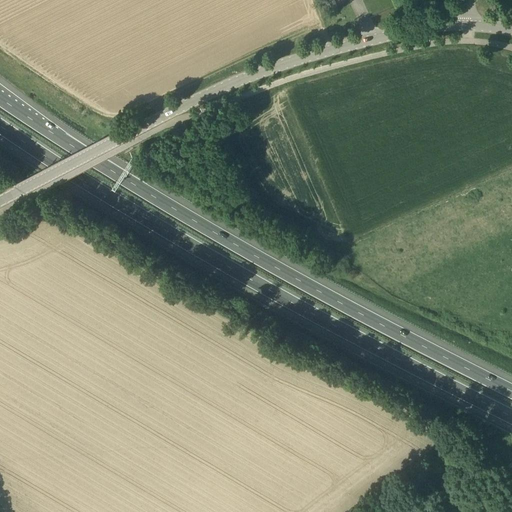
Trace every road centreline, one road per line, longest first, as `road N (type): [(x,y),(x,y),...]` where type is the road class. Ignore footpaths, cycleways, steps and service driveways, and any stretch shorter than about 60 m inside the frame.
road 1 (motorway): [(511,392),(258,257),(0,98)]
road 2 (motorway): [(0,126),(211,257),(511,417)]
road 3 (tertiary): [(0,202),(253,77),(469,24)]
